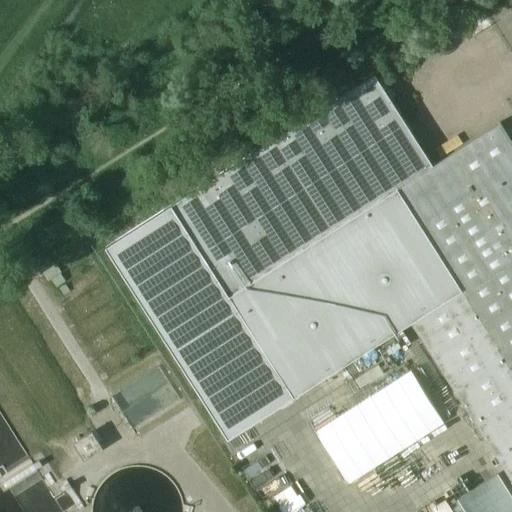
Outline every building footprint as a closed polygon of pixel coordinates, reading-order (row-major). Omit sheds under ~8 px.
[(511,511),(511,138),(502,124),(435,167),(375,74),(171,204),(106,247),(228,438),(293,396),(412,320),(511,476),(511,511)] [(344,482),(445,426),(414,370),(313,426),(344,482)] [(103,448),(92,430),(73,443),(84,460),(103,448)] [(454,499),(463,511),(511,511),(511,497),(495,472),(454,499)] [(448,511),(444,502),(429,508),(430,511),(448,511)]
